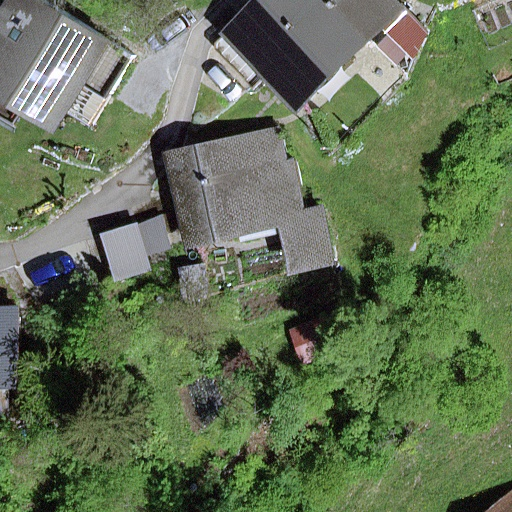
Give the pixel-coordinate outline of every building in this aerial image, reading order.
[(43,0),(19,0),(0,32),(0,83),(31,103),(60,120),(86,78),(113,95),(137,56),(43,0)] [(271,68),(305,103),(387,22),(402,7),(395,0),(262,0),(215,47),(254,85),(271,68)] [(387,22),(414,49),(427,32),(402,7),(387,22)] [(0,114),(18,126),(31,103),(0,83),(0,114)] [(297,162),(289,164),(282,132),(177,154),(198,239),(246,229),(291,218),(293,228),(303,269),(338,261),(326,210),(309,214),(297,162)] [(246,229),(248,239),(293,228),(291,218),(246,229)] [(162,248),(156,226),(138,231),(143,253),(162,248)] [(109,233),(112,246),(118,276),(147,270),(143,253),(138,231),(137,227),(109,233)] [(0,414),(10,415),(10,382),(19,382),(18,308),(0,308),(0,414)] [(298,334),(309,361),(356,342),(344,315),(298,334)] [(51,412),(50,387),(19,388),(20,414),(51,412)] [(511,511),(511,501),(499,511),(511,511)]
